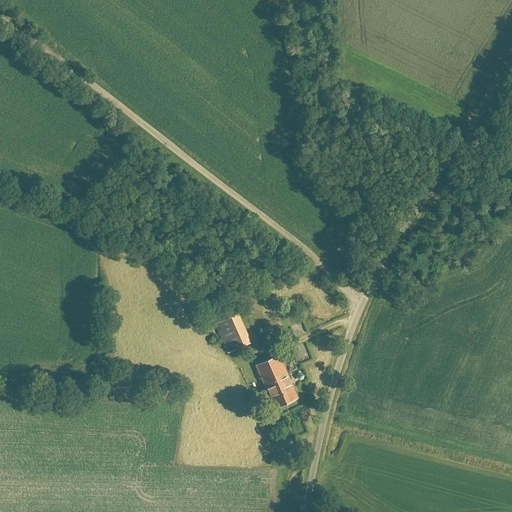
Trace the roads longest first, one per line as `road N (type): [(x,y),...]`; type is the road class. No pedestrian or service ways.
road 1 (residential): [(511,59),(375,264),(303,511)]
road 2 (track): [(365,298),(0,4)]
